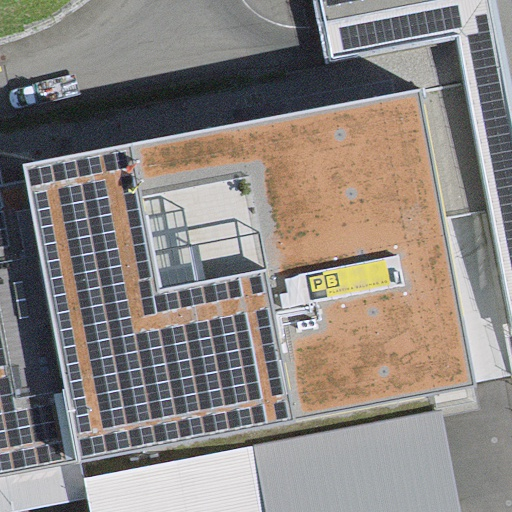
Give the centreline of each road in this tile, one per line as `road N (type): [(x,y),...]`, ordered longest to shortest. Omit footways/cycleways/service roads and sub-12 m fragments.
road 1 (unknown): [(501,511),(466,460),(419,439),(343,431),(33,511)]
road 2 (unknown): [(0,76),(154,38),(193,0)]
